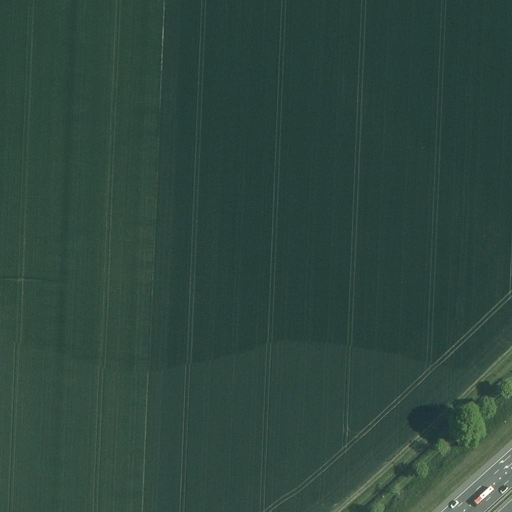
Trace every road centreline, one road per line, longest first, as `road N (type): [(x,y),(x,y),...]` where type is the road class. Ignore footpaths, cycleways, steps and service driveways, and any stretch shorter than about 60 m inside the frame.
road 1 (track): [(511,350),(335,511)]
road 2 (track): [(409,511),(511,418)]
